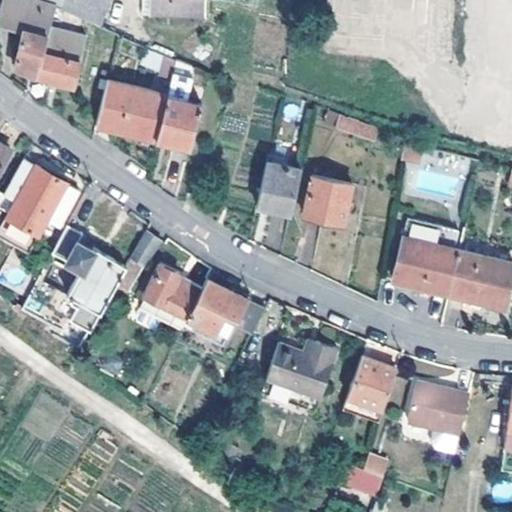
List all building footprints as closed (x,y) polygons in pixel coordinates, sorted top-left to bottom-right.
[(46,27),(52,7),(42,3),(34,1),(29,0),(0,0),(0,26),(17,31),(8,71),(31,76),(46,27)] [(43,0),(52,5),(72,14),(77,0),(43,0)] [(77,0),(72,14),(84,20),(92,0),(77,0)] [(92,0),(84,20),(97,26),(107,0),(92,0)] [(200,15),(200,0),(145,0),(145,13),(200,15)] [(46,27),(31,76),(69,86),(80,36),(46,27)] [(153,66),(156,53),(141,46),(137,63),(153,66)] [(164,81),(169,59),(156,53),(153,66),(151,78),(164,81)] [(183,86),(187,66),(169,59),(164,81),(162,96),(153,140),(175,146),(185,148),(196,104),(176,99),(183,86)] [(153,140),(162,96),(101,81),(91,124),(153,140)] [(334,114),(324,110),(321,123),(371,139),(372,136),(373,127),(334,116),(334,114)] [(408,146),(400,144),(396,160),(414,164),(417,148),(408,146)] [(272,158),(263,157),(252,206),(289,213),(300,165),(298,164),(288,161),(288,164),(271,162),(272,158)] [(49,176),(19,158),(0,190),(0,196),(9,202),(1,217),(32,235),(41,220),(54,227),(74,191),(49,176)] [(347,187),(309,177),(299,215),(337,226),(347,187)] [(413,222),(410,238),(450,248),(454,232),(413,222)] [(25,321),(47,338),(61,317),(84,331),(115,279),(122,266),(87,247),(84,250),(73,243),(73,238),(59,229),(47,251),(74,268),(61,291),(72,299),(65,312),(26,290),(17,306),(14,313),(25,321)] [(156,242),(142,233),(128,257),(141,264),(142,264),(156,242)] [(388,279),(443,295),(453,251),(454,249),(450,248),(410,238),(400,236),(388,279)] [(509,264),(453,251),(443,295),(497,308),(509,264)] [(128,286),(141,264),(128,257),(122,266),(115,279),(128,286)] [(7,258),(0,271),(0,282),(20,293),(31,271),(7,258)] [(147,299),(182,317),(196,291),(171,279),(172,273),(154,265),(141,296),(146,299),(147,299)] [(229,326),(246,335),(260,307),(225,290),(202,278),(196,291),(182,317),(221,339),(229,326)] [(182,317),(147,299),(146,299),(140,311),(176,329),(177,327),(182,317)] [(5,307),(14,313),(17,306),(10,301),(5,307)] [(218,348),(221,339),(182,317),(177,327),(218,348)] [(307,354),(311,342),(302,338),(298,351),(307,354)] [(298,351),(273,344),(263,378),(316,395),(331,348),(311,342),(307,354),(298,351)] [(341,394),(378,408),(391,368),(374,362),(356,355),(341,394)] [(448,455),(463,395),(411,383),(402,422),(429,428),(425,444),(436,454),(448,455)] [(497,454),(511,455),(511,386),(508,385),(497,454)] [(336,409),(374,422),(378,408),(341,394),(336,409)] [(362,457),(358,472),(377,479),(382,464),(362,457)] [(358,472),(340,465),(333,484),(371,497),(377,479),(358,472)] [(511,501),(511,482),(492,482),(492,501),(511,501)]
